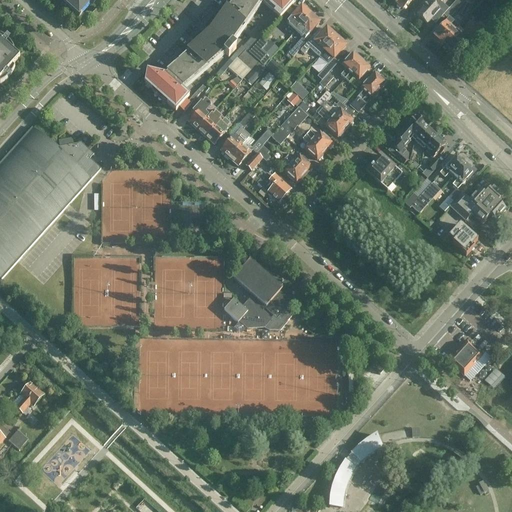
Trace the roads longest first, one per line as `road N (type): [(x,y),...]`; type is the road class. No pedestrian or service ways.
road 1 (residential): [(281,233),(87,61)]
road 2 (residential): [(281,233),(420,77)]
road 3 (residential): [(413,347),(281,233)]
road 4 (residential): [(458,112),(464,92),(362,0)]
road 5 (unclassified): [(413,347),(511,243)]
road 6 (tertiary): [(0,151),(87,61)]
